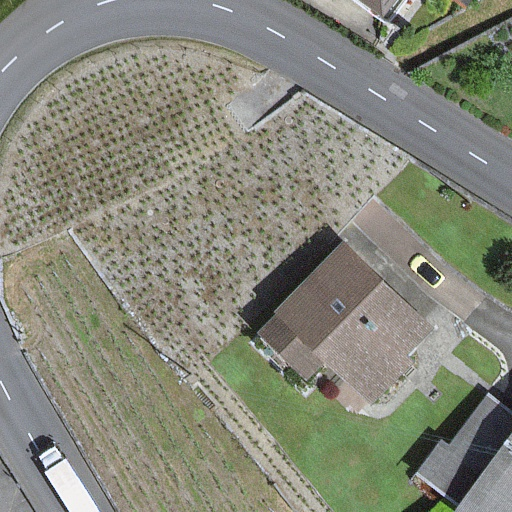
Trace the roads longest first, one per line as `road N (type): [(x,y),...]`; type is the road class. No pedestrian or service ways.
road 1 (secondary): [(204,0),(269,27),(511,176)]
road 2 (secondary): [(77,511),(0,380)]
road 3 (secondary): [(0,73),(60,22),(124,0)]
